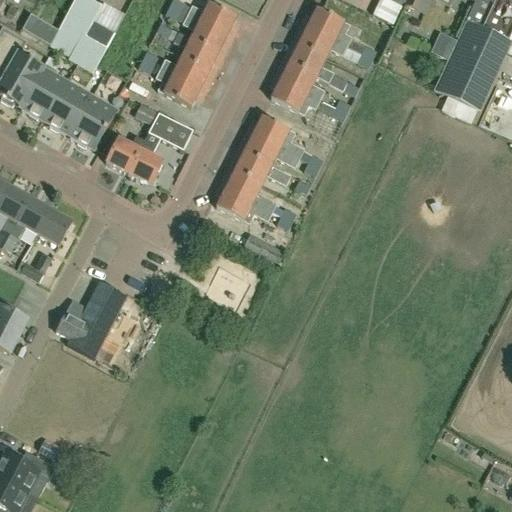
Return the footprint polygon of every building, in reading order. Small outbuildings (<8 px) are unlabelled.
[(118,29),(97,18),(102,9),(82,0),(76,0),(49,48),(70,60),(68,62),(93,76),(107,51),(118,29)] [(177,14),(182,3),(176,0),(174,0),(170,10),(177,14)] [(227,39),(238,17),(203,0),(200,0),(190,20),(227,39)] [(326,0),(361,17),(369,0),(326,0)] [(407,0),(404,8),(419,15),(426,0),(407,0)] [(511,0),(496,0),(482,30),(508,42),(511,33),(511,0)] [(390,19),(396,8),(388,5),(383,16),(390,19)] [(357,25),(321,6),(311,26),(347,45),(357,25)] [(167,34),(172,23),(165,20),(160,30),(167,34)] [(217,59),(227,39),(190,20),(180,41),(217,59)] [(433,93),(449,100),(442,114),(470,128),(477,113),(480,115),(511,47),(511,44),(508,42),(482,30),(466,23),(433,93)] [(347,45),(311,26),(301,45),(337,64),(347,45)] [(162,45),(167,34),(160,30),(154,41),(162,45)] [(0,81),(3,83),(17,57),(25,45),(3,32),(0,37),(0,81)] [(217,59),(180,41),(170,61),(206,79),(217,59)] [(373,58),(378,47),(370,43),(365,54),(373,58)] [(337,64),(301,45),(291,65),(327,83),(337,64)] [(368,68),(373,58),(365,54),(360,65),(368,68)] [(20,111),(43,71),(17,57),(3,83),(0,87),(0,99),(1,100),(0,101),(0,103),(11,110),(13,107),(20,111)] [(141,72),(147,61),(140,58),(134,69),(141,72)] [(206,79),(170,61),(160,81),(196,100),(206,79)] [(327,83),(291,65),(281,84),(318,102),(327,83)] [(44,125),(67,85),(43,71),(20,111),(29,116),(28,119),(36,123),(37,121),(44,125)] [(186,121),(196,100),(160,81),(149,103),(186,121)] [(318,102),(281,84),(271,104),(307,123),(318,102)] [(68,139),(91,99),(67,85),(44,125),(51,128),(49,131),(58,136),(59,133),(68,139)] [(360,99),(365,89),(357,85),(352,96),(360,99)] [(355,110),(360,99),(352,96),(347,107),(355,110)] [(117,113),(91,99),(68,139),(78,144),(76,146),(84,151),(86,149),(94,153),(117,113)] [(153,130),(159,117),(158,116),(141,107),(134,120),(153,130)] [(304,130),(267,111),(257,131),(293,150),(304,130)] [(340,127),(345,116),(338,113),(333,124),(340,127)] [(163,166),(152,160),(160,143),(183,154),(193,134),(159,117),(153,130),(145,145),(129,178),(151,189),(163,166)] [(284,169),(293,150),(257,131),(247,151),(284,169)] [(129,178),(145,145),(135,140),(131,149),(118,143),(106,166),(129,178)] [(323,165),(328,154),(321,150),(316,161),(323,165)] [(274,188),(284,169),(247,151),(237,170),(274,188)] [(274,188),(237,170),(228,189),(264,208),(274,188)] [(314,184),(319,174),(312,170),(307,181),(314,184)] [(309,195),(314,184),(307,181),(302,192),(309,195)] [(0,207),(9,192),(0,186),(0,207)] [(264,208),(228,189),(217,209),(254,228),(264,208)] [(0,217),(17,227),(30,204),(9,192),(0,207),(0,217)] [(38,239),(51,215),(30,204),(17,227),(38,239)] [(301,226),(306,215),(299,212),(294,223),(301,226)] [(72,227),(51,215),(38,239),(59,250),(72,227)] [(296,237),(301,226),(294,223),(289,234),(296,237)] [(0,257),(2,254),(11,239),(1,233),(0,234),(0,257)] [(279,268),(285,255),(250,237),(243,250),(279,268)] [(19,243),(11,239),(2,254),(10,258),(19,243)] [(16,274),(21,276),(39,287),(52,262),(42,257),(34,271),(26,266),(26,265),(22,263),(16,274)] [(109,325),(96,318),(72,306),(57,335),(94,354),(109,325)] [(27,324),(0,308),(0,352),(10,357),(21,335),(27,324)] [(35,460),(30,471),(5,458),(0,467),(0,482),(28,497),(39,476),(51,482),(56,471),(35,460)] [(73,487),(81,469),(70,464),(62,482),(73,487)] [(20,511),(28,497),(0,482),(0,509),(4,511),(20,511)]
